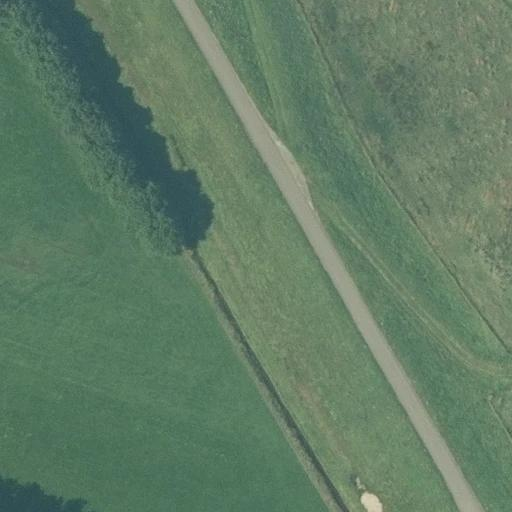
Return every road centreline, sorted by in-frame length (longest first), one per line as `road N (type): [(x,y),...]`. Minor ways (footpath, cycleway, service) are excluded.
road 1 (tertiary): [(471,511),(186,0)]
road 2 (track): [(380,511),(126,61),(103,0)]
road 3 (track): [(511,374),(490,378),(302,164)]
road 4 (track): [(250,0),(302,164),(287,180)]
